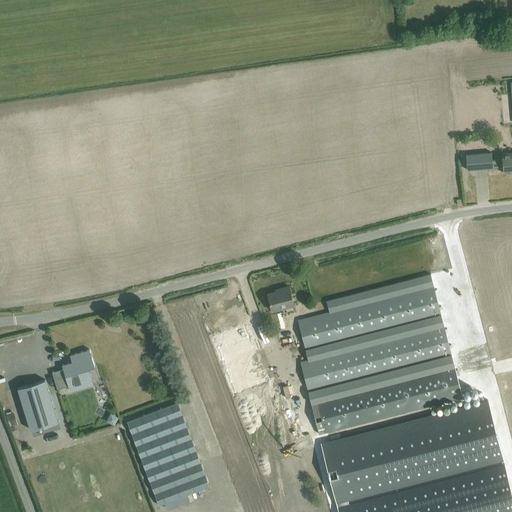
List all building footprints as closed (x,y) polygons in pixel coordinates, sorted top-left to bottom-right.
[(492,152),(466,154),(467,171),(493,168),(492,152)] [(511,152),(502,154),(503,172),(511,171),(511,152)] [(330,311),(433,285),(430,273),(327,299),(330,311)] [(441,314),(436,294),(433,285),(330,311),(298,320),(305,349),(441,314)] [(294,304),(291,295),(289,286),(281,288),(282,289),(268,293),(270,303),(272,310),(294,304)] [(308,360),(443,326),(441,314),(305,349),(308,360)] [(451,355),(443,326),(308,360),(301,362),(308,391),(451,355)] [(63,368),(52,372),(57,389),(92,378),(89,367),(94,366),(89,349),(70,355),(72,361),(63,364),(62,364),(63,368)] [(311,401),(453,365),(451,355),(308,391),(311,401)] [(311,401),(319,434),(462,397),(454,365),(453,365),(311,401)] [(45,379),(18,387),(31,429),(58,421),(45,379)] [(127,421),(159,504),(209,485),(178,402),(127,421)]
